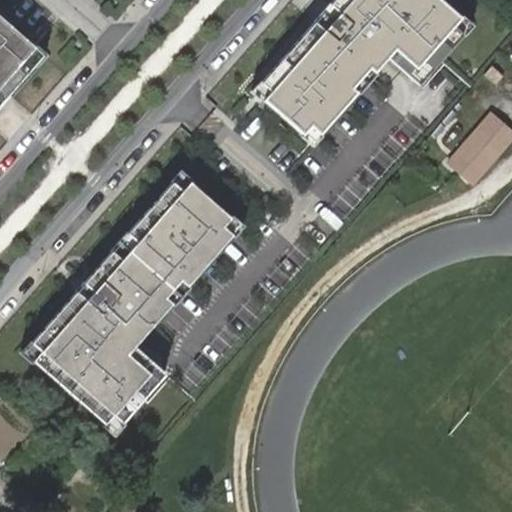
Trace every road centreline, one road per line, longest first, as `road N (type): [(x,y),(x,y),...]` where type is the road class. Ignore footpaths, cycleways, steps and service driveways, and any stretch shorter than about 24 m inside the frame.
road 1 (residential): [(0,293),(256,0)]
road 2 (residential): [(126,47),(0,191)]
